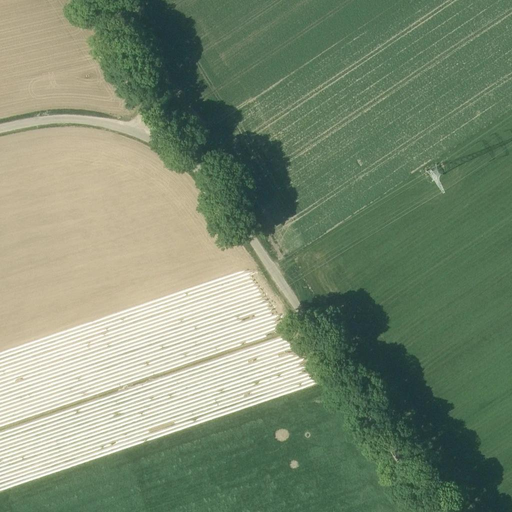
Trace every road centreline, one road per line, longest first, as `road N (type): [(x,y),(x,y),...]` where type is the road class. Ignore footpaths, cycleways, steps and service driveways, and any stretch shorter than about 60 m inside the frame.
road 1 (unclassified): [(438,511),(212,179),(177,152),(96,121),(0,129)]
road 2 (track): [(135,133),(146,86),(102,13)]
